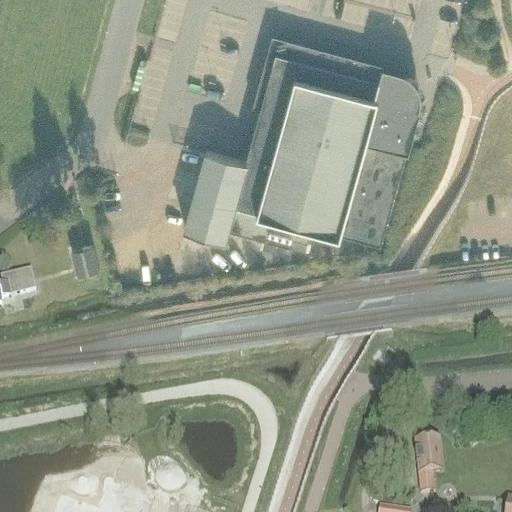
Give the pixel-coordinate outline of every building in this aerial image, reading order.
[(327,0),(324,15),(414,35),(422,0),(327,0)] [(205,151),(184,228),(225,239),(227,229),(258,237),(285,245),(290,246),(305,250),(307,241),(311,227),(338,234),(338,233),(363,239),(380,244),(386,223),(410,137),(419,105),(419,102),(419,99),(419,96),(419,93),(418,90),(417,87),(416,85),(414,82),(413,79),(411,77),(409,75),(406,73),(404,71),(401,70),(398,68),(395,67),(392,67),(389,66),(386,66),(384,65),(380,79),(275,51),(273,59),(259,108),(245,161),(205,151)] [(70,250),(77,275),(100,269),(93,244),(70,250)] [(0,286),(0,306),(2,306),(1,298),(10,296),(10,292),(19,290),(20,294),(35,291),(31,270),(0,277),(2,286),(0,286)] [(414,443),(420,495),(435,494),(432,473),(443,472),(439,440),(414,443)] [(160,511),(163,504),(124,491),(121,490),(113,511),(99,511),(81,506),(79,511),(160,511)]
